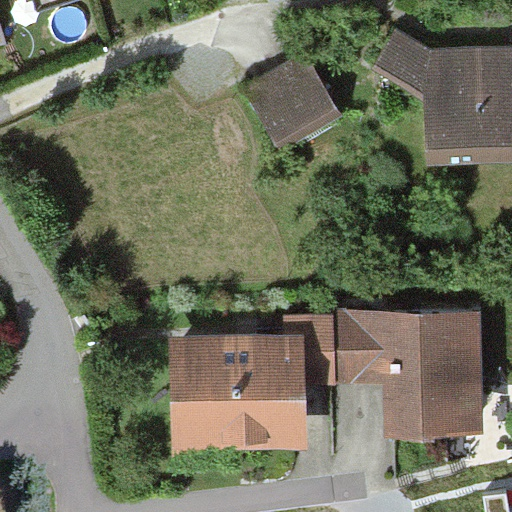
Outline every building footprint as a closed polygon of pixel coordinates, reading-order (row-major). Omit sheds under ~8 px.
[(511,38),(433,42),(396,22),(373,63),(427,94),(430,153),(511,149),(511,38)] [(341,107),(304,49),(248,84),(284,142),(341,107)] [(332,301),(335,378),(382,377),(383,431),(438,430),(438,421),(486,420),(483,295),(332,301)] [(335,378),(332,301),(327,302),(327,305),(284,307),(284,323),(305,323),(306,379),(335,378)] [(284,323),(171,325),(174,448),(237,446),(237,438),(307,436),(306,379),(305,323),(284,323)] [(511,511),(511,479),(484,484),(488,511),(511,511)]
